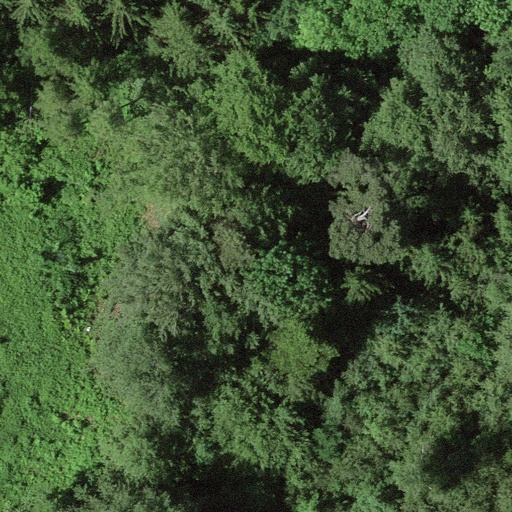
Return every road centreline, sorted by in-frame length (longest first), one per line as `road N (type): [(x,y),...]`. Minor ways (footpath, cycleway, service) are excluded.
road 1 (motorway): [(367,0),(0,438)]
road 2 (motorway): [(200,511),(511,140)]
